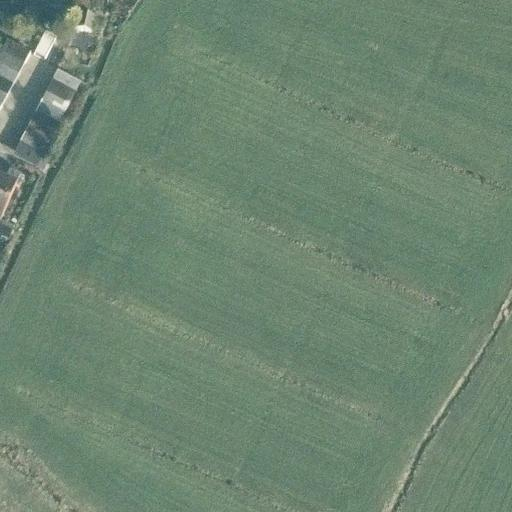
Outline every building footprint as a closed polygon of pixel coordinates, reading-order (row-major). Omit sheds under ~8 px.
[(99,18),(85,16),(82,31),(96,33),(99,18)] [(0,112),(31,54),(8,42),(0,57),(0,112)] [(80,85),(58,74),(23,143),(27,145),(45,154),(80,85)] [(45,154),(27,145),(19,161),(41,172),(49,157),(45,154)] [(0,228),(17,191),(0,183),(0,228)]
